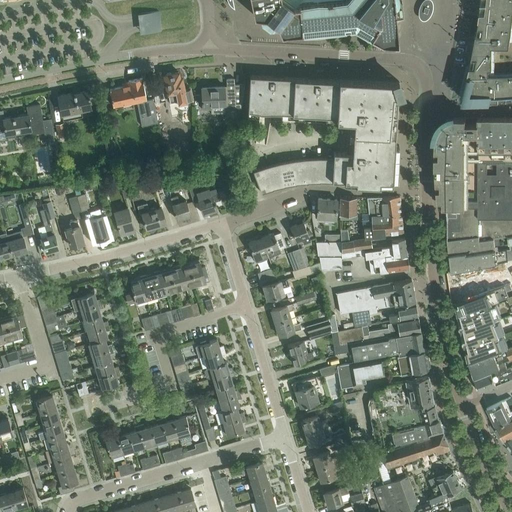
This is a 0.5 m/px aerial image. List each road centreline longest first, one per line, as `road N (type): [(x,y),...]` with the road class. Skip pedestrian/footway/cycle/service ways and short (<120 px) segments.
road 1 (unclassified): [(462,406),(432,270),(423,70),(404,59),(210,48)]
road 2 (residential): [(66,511),(80,498),(284,437)]
road 3 (residential): [(0,279),(220,224)]
road 4 (residential): [(284,437),(220,224)]
road 5 (unclassified): [(0,80),(210,48)]
road 6 (residential): [(220,224),(309,189),(340,188)]
